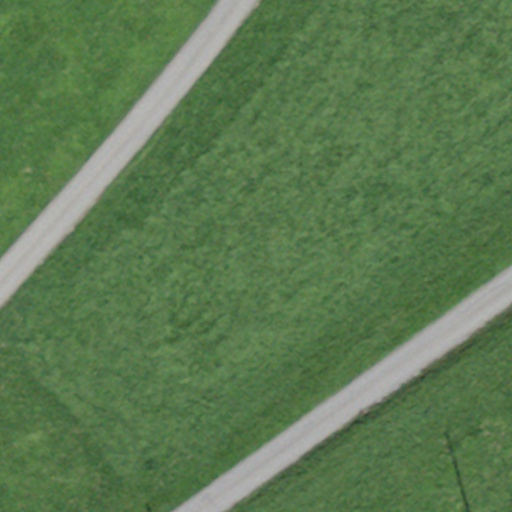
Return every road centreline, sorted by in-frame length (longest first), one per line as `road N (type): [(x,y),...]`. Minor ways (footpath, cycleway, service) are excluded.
road 1 (residential): [(511,294),(206,511)]
road 2 (residential): [(0,282),(143,122),(238,0)]
